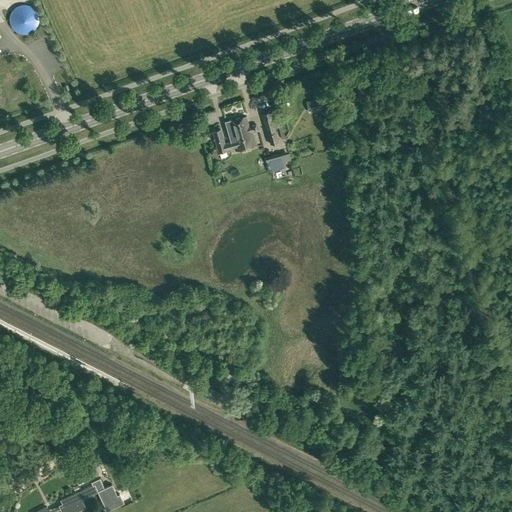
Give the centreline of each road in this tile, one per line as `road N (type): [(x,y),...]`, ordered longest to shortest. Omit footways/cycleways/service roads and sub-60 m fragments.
road 1 (secondary): [(0,151),(412,6)]
road 2 (track): [(394,33),(511,385)]
